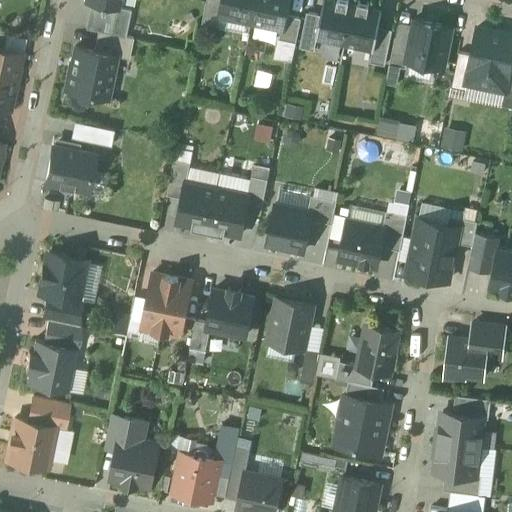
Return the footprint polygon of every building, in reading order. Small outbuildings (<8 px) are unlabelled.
[(223,0),(205,0),(201,20),(218,24),(219,19),(223,0)] [(250,26),(256,0),(223,0),(219,19),(250,26)] [(256,0),(250,26),(281,33),(286,14),(288,0),(256,0)] [(344,44),(353,3),(340,0),(326,0),(323,15),(318,38),(344,44)] [(130,9),(91,1),(85,27),(124,36),(130,9)] [(353,3),(344,44),(371,50),(377,26),(380,9),(353,3)] [(318,38),(323,15),(307,12),(299,46),(316,49),(318,38)] [(286,14),(281,33),(280,37),(295,41),(301,17),(286,14)] [(413,18),(403,63),(445,72),(455,27),(413,18)] [(511,29),(475,22),(463,81),(506,90),(511,61),(511,29)] [(392,29),(377,26),(371,50),(369,60),(384,63),(392,29)] [(63,90),(104,100),(114,59),(126,62),(132,39),(93,30),(89,49),(74,45),(63,90)] [(0,77),(15,80),(21,52),(4,48),(0,47),(0,77)] [(0,106),(9,108),(15,80),(0,77),(0,106)] [(71,119),(69,135),(109,142),(112,126),(71,119)] [(255,136),(269,139),(272,124),(258,120),(255,136)] [(461,148),(465,130),(445,125),(441,143),(461,148)] [(51,143),(41,184),(85,194),(95,153),(51,143)] [(181,197),(185,180),(188,164),(173,161),(166,194),(181,197)] [(252,178),(249,193),(246,211),(258,214),(265,180),(252,178)] [(209,231),(218,187),(185,180),(181,197),(175,224),(209,231)] [(249,193),(218,187),(209,231),(240,237),(246,211),(249,193)] [(273,203),(264,246),(302,254),(312,212),(273,203)] [(387,213),(384,227),(380,246),(399,250),(406,217),(387,213)] [(478,221),(450,215),(448,223),(460,225),(456,242),(473,245),(478,221)] [(414,245),(454,253),(456,242),(460,225),(448,223),(419,217),(414,245)] [(345,219),(337,261),(376,268),(380,246),(384,227),(345,219)] [(511,247),(496,244),(489,283),(511,287),(511,247)] [(454,253),(414,245),(408,272),(448,280),(454,253)] [(95,262),(44,251),(35,294),(45,296),(41,316),(82,324),(95,262)] [(141,327),(162,331),(174,276),(152,271),(141,327)] [(190,279),(174,276),(162,331),(179,335),(190,279)] [(254,296),(216,288),(208,326),(207,329),(211,330),(245,338),(254,296)] [(314,303),(275,295),(266,339),(306,347),(314,303)] [(118,309),(113,330),(125,332),(129,311),(118,309)] [(400,329),(363,321),(354,364),(373,369),(390,372),(400,329)] [(206,353),(211,330),(207,329),(208,326),(196,323),(190,350),(206,353)] [(506,327),(473,323),(471,339),(489,341),(487,354),(503,356),(506,327)] [(471,339),(449,336),(444,377),(466,380),(466,374),(485,376),(487,354),(489,341),(471,339)] [(34,337),(23,382),(69,392),(80,348),(34,337)] [(301,376),(313,378),(318,350),(306,348),(301,376)] [(373,369),(354,364),(340,361),(337,376),(370,384),(373,369)] [(33,395),(28,420),(54,425),(55,420),(64,422),(68,402),(33,395)] [(491,399),(456,395),(453,412),(483,416),(483,417),(489,418),(491,399)] [(393,407),(342,397),(331,448),(382,459),(393,407)] [(453,412),(443,411),(441,433),(438,432),(437,440),(479,446),(483,417),(483,416),(453,412)] [(112,413),(105,447),(118,450),(112,479),(149,487),(157,447),(139,443),(144,419),(112,413)] [(28,420),(15,417),(7,457),(46,465),(54,425),(28,420)] [(479,446),(437,440),(435,449),(438,449),(436,470),(446,472),(475,475),(476,474),(479,446)] [(239,494),(244,472),(249,450),(235,447),(225,491),(239,494)] [(220,458),(178,449),(169,491),(211,500),(220,458)] [(274,511),(282,480),(244,472),(239,494),(236,509),(248,511),(274,511)] [(475,475),(446,472),(444,490),(479,494),(482,475),(476,474),(475,475)] [(372,511),(379,485),(342,476),(334,509),(348,511),(372,511)]
